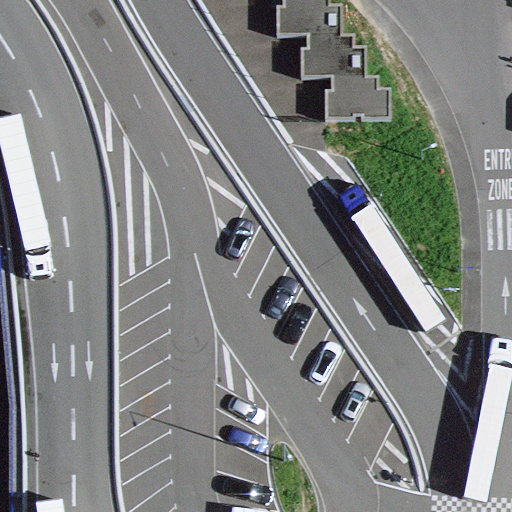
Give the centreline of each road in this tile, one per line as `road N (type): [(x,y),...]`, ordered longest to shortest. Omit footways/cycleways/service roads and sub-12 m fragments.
road 1 (unclassified): [(486,511),(508,428),(507,130),(466,0)]
road 2 (unclassified): [(0,47),(33,95),(61,177),(75,313),(72,511)]
